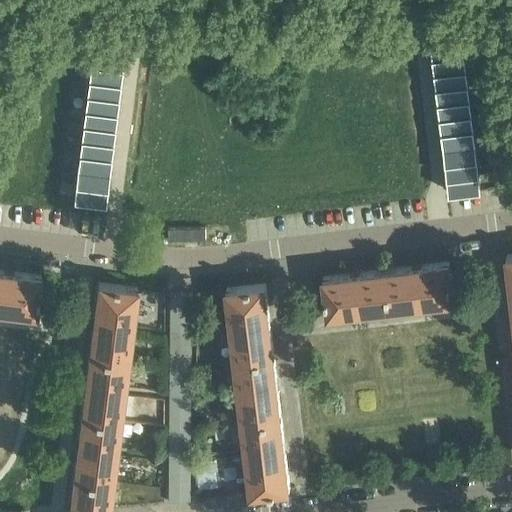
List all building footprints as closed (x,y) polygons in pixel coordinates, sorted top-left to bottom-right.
[(465,53),(463,38),(433,41),(434,57),(465,53)] [(90,63),(121,67),(123,52),(92,48),(90,63)] [(465,53),(434,57),(436,67),(436,72),(466,68),(465,53)] [(89,78),(119,82),(121,67),(90,63),(89,78)] [(466,68),(436,72),(437,82),(438,87),(468,83),(466,68)] [(118,87),(119,82),(89,78),(87,93),(117,97),(118,87)] [(470,98),(468,83),(438,87),(439,97),(440,101),(470,98)] [(85,108),(115,112),(117,97),(87,93),(85,108)] [(441,116),(472,113),(470,98),(440,101),(441,112),(441,116)] [(83,123),(113,127),(115,117),(115,112),(85,108),(83,123)] [(472,113),(441,116),(443,131),(473,128),(472,113)] [(81,138),(111,142),(113,127),(83,123),(81,138)] [(473,128),(443,131),(444,142),(445,146),(475,143),(473,128)] [(79,153),(110,156),(111,142),(81,138),(79,153)] [(475,143),(445,146),(446,157),(447,161),(477,157),(475,143)] [(77,168),(108,171),(109,162),(110,156),(79,153),(77,168)] [(477,157),(447,161),(449,176),(479,172),(477,157)] [(76,182),(106,186),(107,177),(108,171),(77,168),(76,182)] [(479,172),(449,176),(450,191),(481,188),(479,172)] [(74,198),(104,202),(106,186),(76,182),(74,198)] [(234,215),(234,189),(184,190),(184,216),(234,215)] [(295,216),(294,190),(242,193),(243,218),(295,216)] [(448,261),(386,269),(391,306),(453,299),(448,261)] [(40,275),(0,269),(0,308),(35,313),(40,275)] [(328,314),(391,306),(386,269),(324,276),(328,314)] [(136,287),(98,282),(90,349),(128,354),(136,287)] [(227,287),(235,356),(273,351),(265,283),(227,287)] [(171,291),(171,315),(181,315),(181,291),(171,291)] [(181,291),(181,315),(192,316),(192,292),(181,291)] [(169,477),(180,476),(191,475),(192,316),(181,315),(171,315),(169,477)] [(90,349),(81,415),(119,420),(128,354),(90,349)] [(235,356),(243,423),(281,419),(273,351),(235,356)] [(81,415),(73,481),(111,486),(119,420),(81,415)] [(247,456),(237,457),(238,467),(239,473),(249,472),(252,492),(289,488),(281,419),(243,423),(245,434),(246,446),(247,456)] [(217,459),(197,462),(199,482),(200,487),(218,485),(217,470),(218,470),(217,459)] [(191,475),(180,476),(180,500),(190,499),(191,475)] [(169,501),(180,500),(180,476),(169,477),(169,501)] [(107,511),(111,486),(73,481),(69,511),(107,511)]
